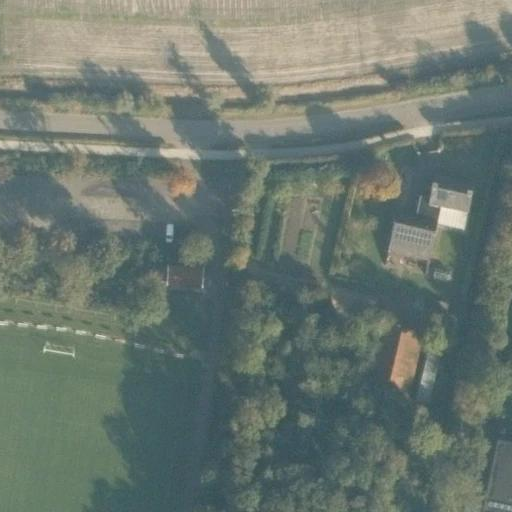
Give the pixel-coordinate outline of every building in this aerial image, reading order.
[(467,216),(473,189),(435,180),(431,201),(419,198),(414,222),(395,218),(388,247),(431,256),(441,210),(467,216)] [(152,284),(166,285),(202,287),(203,272),(153,269),(152,284)] [(412,401),(427,335),(386,326),(371,392),(412,401)] [(440,353),(429,350),(424,370),(435,373),(440,353)] [(511,511),(511,450),(496,447),(487,490),(471,486),(465,511),(511,511)] [(311,471),(329,475),(333,456),(314,453),(311,471)]
